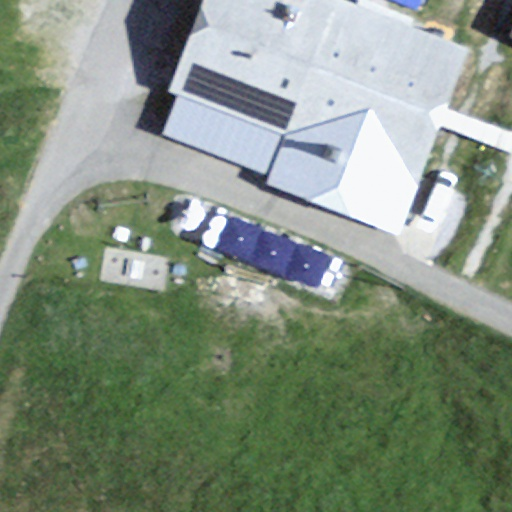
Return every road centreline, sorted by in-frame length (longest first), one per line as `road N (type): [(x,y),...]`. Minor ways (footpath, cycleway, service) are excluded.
road 1 (unclassified): [(460,295),(150,155),(104,149)]
road 2 (unclassified): [(0,301),(50,189),(76,160),(104,149)]
road 3 (track): [(104,149),(166,0)]
road 4 (track): [(376,0),(511,60)]
